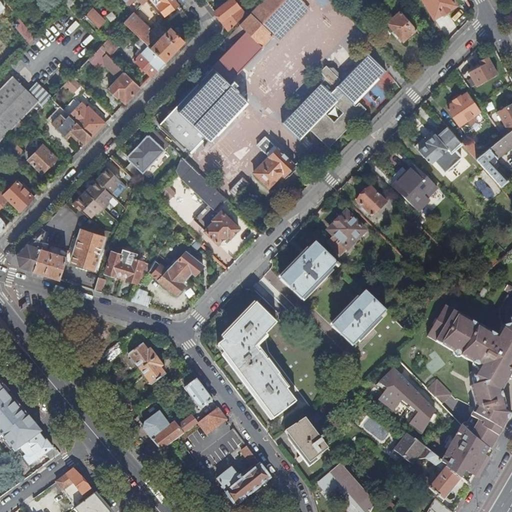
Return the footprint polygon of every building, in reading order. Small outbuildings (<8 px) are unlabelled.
[(62,0),(68,6),(78,16),(83,12),(71,0),(62,0)] [(157,13),(146,0),(142,6),(152,17),(157,13)] [(179,6),(174,0),(154,0),(153,1),(165,16),(179,6)] [(212,67),(213,69),(228,83),(262,47),(261,46),(272,35),(304,2),(301,0),(263,0),(246,18),(244,20),(240,24),(247,31),(226,53),(212,67)] [(230,0),(215,12),(229,31),(242,17),(244,20),(246,18),(243,15),(244,14),(233,0),(230,0)] [(452,0),(423,0),(434,18),(442,14),(443,15),(449,11),(448,10),(456,5),(452,0)] [(310,8),(304,2),(272,35),(278,41),(310,8)] [(105,23),(92,10),(86,16),(99,29),(105,23)] [(403,42),(416,30),(400,12),(386,24),(403,42)] [(149,29),(134,14),(124,23),(147,45),(148,46),(154,39),(153,36),(147,31),(149,29)] [(105,43),(106,42),(109,39),(99,29),(86,16),(82,20),(105,43)] [(36,39),(20,19),(14,24),(31,44),(36,39)] [(144,47),(145,47),(147,45),(124,23),(122,26),(144,47)] [(176,51),(185,41),(171,28),(153,47),(151,45),(149,47),(165,62),(176,51)] [(100,48),(110,57),(116,52),(106,42),(105,43),(100,48)] [(152,76),(165,62),(149,47),(148,46),(147,45),(145,47),(147,49),(135,61),(152,76)] [(126,103),(141,87),(110,57),(100,48),(92,57),(94,59),(91,63),(97,69),(105,66),(119,79),(109,90),(117,98),(119,97),(126,103)] [(352,107),(386,72),(369,55),(340,85),(337,82),(339,79),(339,73),(334,68),(327,68),(322,73),(323,80),(324,82),(283,124),(300,140),(313,128),(328,143),(351,120),(354,123),(356,121),(361,116),(352,107)] [(477,87),(498,75),(488,57),(480,62),(482,66),(469,73),(477,87)] [(209,141),(246,101),(237,91),(234,89),(228,83),(213,69),(160,126),(190,154),(205,138),(209,141)] [(28,123),(42,107),(12,78),(0,89),(0,151),(6,146),(10,141),(28,123)] [(479,112),(467,94),(461,98),(460,97),(454,102),(454,103),(447,109),(460,126),(468,120),(471,124),(477,120),(474,116),(479,112)] [(103,127),(106,123),(88,107),(86,109),(80,103),(69,116),(92,138),(103,127)] [(511,104),(498,113),(509,133),(511,131),(511,104)] [(85,145),(92,138),(72,119),(60,107),(47,121),(65,138),(71,132),(85,145)] [(423,139),(415,147),(428,162),(429,161),(432,164),(434,161),(445,173),(446,171),(451,171),(459,163),(460,159),(461,158),(455,151),(462,144),(447,127),(436,137),(434,134),(426,142),(423,139)] [(431,131),(423,139),(426,142),(434,134),(431,131)] [(501,188),(508,182),(491,163),(511,146),(511,131),(509,133),(504,138),(484,154),(476,160),(501,188)] [(127,159),(131,163),(143,174),(164,150),(149,136),(148,137),(147,136),(140,144),(142,146),(137,151),(135,149),(127,157),(128,158),(127,159)] [(269,157),(261,165),(253,173),(268,187),(281,174),(284,177),(294,165),(265,137),(257,145),(266,154),(269,157)] [(6,146),(17,157),(21,152),(10,141),(6,146)] [(302,145),(307,150),(311,145),(307,141),(302,145)] [(472,141),(465,148),(476,160),(484,154),(472,141)] [(56,158),(42,145),(28,160),(42,173),(56,158)] [(258,162),(261,165),(269,157),(266,154),(258,162)] [(214,210),(225,199),(182,157),(176,169),(180,177),(214,210)] [(124,170),(135,181),(143,174),(131,163),(124,170)] [(437,191),(412,166),(392,187),(417,211),(437,191)] [(235,196),(248,183),(243,178),(230,192),(235,196)] [(20,212),(34,198),(17,181),(4,195),(0,191),(0,232),(2,230),(7,226),(1,218),(0,217),(0,208),(8,200),(20,212)] [(167,183),(157,193),(166,203),(177,193),(167,183)] [(83,186),(78,191),(85,198),(87,190),(83,186)] [(386,203),(371,188),(357,203),(372,218),(386,203)] [(230,237),(239,229),(221,212),(213,220),(212,219),(209,222),(211,224),(205,231),(218,244),(227,234),(230,237)] [(343,253),(364,231),(347,214),(345,215),(330,230),(329,232),(336,238),(332,243),(343,253)] [(105,238),(81,230),(71,263),(95,270),(105,238)] [(59,255),(66,257),(72,238),(65,235),(59,255)] [(144,237),(140,235),(136,242),(140,244),(144,237)] [(339,267),(315,244),(280,280),(302,301),(317,285),(318,286),(323,281),(322,280),(336,266),(338,268),(339,267)] [(33,272),(59,280),(66,257),(59,255),(49,252),(49,250),(47,249),(47,251),(40,249),(33,272)] [(105,274),(121,278),(127,258),(130,252),(122,249),(120,255),(112,252),(105,274)] [(172,267),(186,277),(190,272),(194,275),(203,266),(185,253),(177,261),(177,262),(172,267)] [(140,285),(148,272),(152,265),(127,258),(121,278),(140,285)] [(486,264),(491,269),(498,263),(493,258),(486,264)] [(181,283),(186,277),(172,267),(168,271),(165,269),(155,260),(152,265),(148,272),(176,294),(184,286),(181,283)] [(94,291),(102,294),(106,279),(99,277),(94,291)] [(511,295),(511,293),(511,289),(508,287),(505,292),(508,294),(498,312),(502,328),(496,337),(454,312),(456,308),(451,304),(448,309),(445,307),(437,320),(435,319),(433,323),(435,324),(427,337),(479,368),(473,377),(476,386),(470,388),(476,409),(473,413),(486,420),(485,422),(501,431),(507,422),(511,415),(506,411),(501,392),(511,373),(511,372),(510,371),(511,367),(511,295)] [(484,299),(488,291),(484,288),(479,297),(484,299)] [(138,289),(136,292),(134,291),(130,303),(148,308),(152,297),(147,296),(148,292),(138,289)] [(386,312),(365,292),(332,327),(352,347),(366,332),(368,333),(373,328),(371,327),(386,312)] [(273,420),(295,403),(286,391),(287,390),(277,376),(279,375),(268,361),(267,362),(260,353),(259,354),(255,349),(267,337),(265,335),(276,324),(256,304),(222,339),(224,342),(218,346),(273,420)] [(95,373),(147,334),(136,330),(89,365),(95,373)] [(284,345),(284,343),(284,341),(283,340),(282,339),(280,338),(278,337),(275,338),(274,340),(273,342),(273,344),(273,346),(275,348),(277,349),(279,349),(281,348),(283,347),(284,345)] [(140,370),(156,358),(150,350),(147,351),(142,345),(129,355),(140,370)] [(162,367),(156,358),(140,370),(151,386),(165,375),(160,368),(162,367)] [(190,380),(186,375),(180,380),(183,385),(190,380)] [(204,391),(196,380),(184,389),(200,410),(212,401),(204,391)] [(43,434),(0,381),(0,439),(13,454),(13,455),(20,448),(32,439),(40,434),(43,434)] [(439,404),(441,406),(451,397),(436,381),(426,391),(435,400),(439,404)] [(226,419),(217,408),(198,423),(207,434),(226,419)] [(449,462),(445,467),(446,467),(444,469),(451,475),(459,480),(461,478),(469,487),(490,452),(472,438),(461,427),(444,410),(435,419),(461,445),(463,443),(467,447),(456,467),(449,462)] [(161,451),(183,434),(178,427),(171,417),(166,421),(159,412),(144,423),(142,429),(147,435),(161,451)] [(486,420),(473,413),(467,423),(496,440),(501,431),(485,422),(486,420)] [(183,434),(197,424),(192,417),(178,427),(183,434)] [(304,420),(285,432),(309,464),(327,450),(321,443),(321,442),(304,420)] [(490,452),(496,440),(467,423),(462,424),(461,427),(472,438),(490,452)] [(245,445),(234,430),(230,433),(229,437),(239,449),(245,445)] [(44,441),(40,434),(32,439),(20,448),(25,455),(23,457),(29,466),(53,449),(46,440),(44,441)] [(460,481),(459,480),(451,475),(444,469),(446,467),(445,467),(441,463),(442,462),(409,436),(407,434),(401,442),(399,441),(390,452),(399,459),(400,457),(412,465),(416,458),(419,459),(421,459),(423,457),(441,471),(431,485),(420,476),(415,482),(415,483),(435,499),(442,504),(460,481)] [(270,478),(247,447),(241,452),(254,469),(242,479),(238,474),(236,475),(231,469),(217,480),(222,487),(221,488),(225,493),(224,493),(235,507),(270,478)] [(340,464),(320,480),(329,491),(337,484),(340,482),(360,505),(370,497),(340,464)] [(76,508),(86,500),(85,500),(93,494),(85,483),(79,476),(74,469),(56,482),(76,508)] [(196,481),(217,509),(224,503),(204,475),(196,481)] [(360,510),(372,500),(370,497),(360,505),(340,482),(337,484),(360,510)] [(108,511),(97,497),(93,494),(85,500),(86,500),(76,508),(74,509),(76,511),(108,511)] [(452,511),(442,504),(435,499),(427,511),(452,511)]
